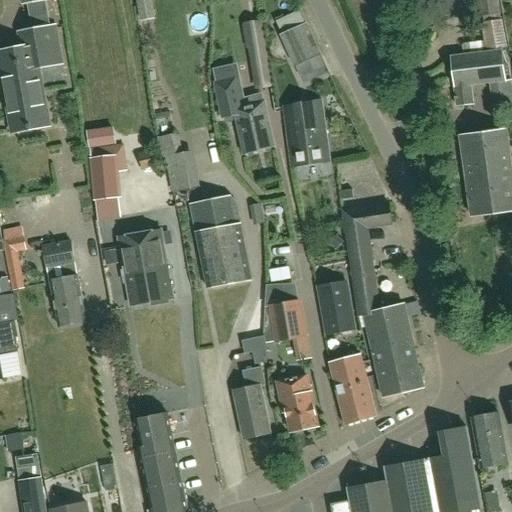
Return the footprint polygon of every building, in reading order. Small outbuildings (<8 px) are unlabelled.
[(477,0),(480,17),(501,14),(499,0),(477,0)] [(155,18),(152,1),(138,4),(141,21),(155,18)] [(0,49),(0,61),(13,132),(50,125),(39,63),(63,58),(55,16),(22,22),(26,45),(0,49)] [(503,19),(499,20),(481,23),(484,42),(486,52),(503,50),(509,49),(503,19)] [(306,24),(282,35),(296,66),(320,55),(306,24)] [(503,50),(486,52),(451,57),(455,88),(456,107),(475,105),(473,86),(493,84),(495,98),(511,96),(511,80),(507,81),(503,50)] [(252,66),(255,89),(271,87),(267,64),(252,66)] [(266,101),(248,106),(244,107),(236,78),(214,84),(224,119),(236,116),(245,154),(260,150),(276,146),(266,101)] [(331,162),(323,101),(284,106),(292,167),(331,162)] [(511,167),(507,130),(459,136),(466,185),(470,206),(471,216),(511,210),(511,167)] [(94,201),(97,221),(122,217),(120,198),(121,198),(118,173),(128,171),(124,145),(90,149),(94,201)] [(194,174),(172,179),(175,193),(197,188),(194,174)] [(253,280),(237,203),(231,197),(214,201),(191,205),(209,289),(231,284),(253,280)] [(262,204),(251,206),(254,226),(265,224),(262,204)] [(424,387),(415,348),(408,317),(405,305),(384,310),(380,311),(374,266),(368,229),(393,225),(389,204),(360,208),(343,210),(349,254),(356,299),(358,315),(359,317),(364,316),(383,396),(404,392),(424,387)] [(267,228),(278,227),(275,206),(264,208),(267,228)] [(152,228),(140,230),(136,231),(137,236),(120,239),(126,272),(124,272),(126,283),(128,283),(132,306),(152,303),(153,306),(154,306),(170,303),(169,300),(174,299),(172,289),(176,288),(171,263),(168,263),(162,231),(153,233),(152,228)] [(4,240),(5,249),(11,282),(23,280),(18,252),(27,251),(25,236),(4,240)] [(33,251),(43,249),(47,269),(50,282),(52,282),(60,327),(87,322),(79,277),(78,277),(76,263),(72,240),(44,246),(43,242),(31,244),(33,251)] [(2,278),(0,281),(0,287),(1,297),(11,295),(9,277),(2,278)] [(351,316),(348,299),(344,282),(317,287),(327,334),(354,329),(351,316)] [(14,296),(0,297),(0,305),(1,308),(16,305),(14,296)] [(308,337),(302,300),(268,305),(275,343),(308,337)] [(18,336),(15,321),(0,324),(0,377),(4,377),(0,355),(18,352),(15,336),(18,336)] [(266,347),(253,350),(256,365),(267,362),(267,361),(266,347)] [(358,402),(362,419),(378,415),(361,355),(344,360),(351,386),(353,386),(355,391),(353,393),(355,403),(358,402)] [(351,386),(344,360),(330,364),(346,424),(362,419),(358,402),(355,403),(353,393),(355,391),(353,386),(351,386)] [(266,385),(262,369),(262,367),(249,370),(243,371),(246,384),(244,384),(245,390),(234,392),(244,440),(258,437),(272,434),(261,387),(266,385)] [(309,378),(295,381),(282,384),(287,407),(285,408),(286,413),(287,413),(292,433),(306,430),(320,427),(312,392),(312,393),(309,378)] [(136,419),(142,448),(139,449),(152,511),(188,511),(176,450),(168,412),(136,419)] [(473,419),(483,467),(509,462),(500,414),(473,419)] [(486,511),(478,469),(471,430),(455,433),(454,430),(443,432),(447,455),(426,459),(425,459),(425,460),(400,465),(387,467),(390,481),(380,483),(349,488),(350,489),(352,501),(338,503),(331,504),(332,511),(486,511)] [(37,455),(15,459),(19,482),(20,482),(24,511),(45,511),(40,479),(41,479),(37,455)] [(118,489),(113,464),(101,467),(106,491),(118,489)] [(88,511),(87,503),(69,507),(52,511),(88,511)]
